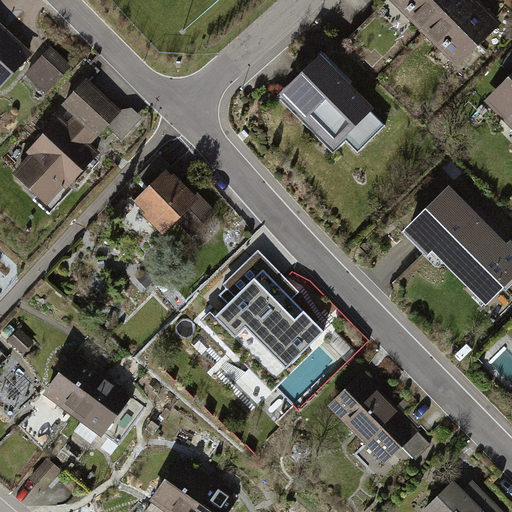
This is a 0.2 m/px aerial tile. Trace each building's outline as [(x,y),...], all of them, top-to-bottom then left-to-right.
[(387,0),(419,31),(450,0),(387,0)] [(450,0),(419,31),(455,67),(496,26),(469,0),(450,0)] [(0,28),(0,87),(17,69),(44,94),(69,67),(47,46),(41,52),(8,21),(0,28)] [(315,48),(271,91),(329,151),(374,107),(315,48)] [(511,66),(481,95),(511,128),(511,66)] [(24,154),(9,169),(41,202),(59,185),(61,187),(95,153),(86,144),(118,112),(86,80),(60,106),(71,117),(63,125),(55,117),(21,151),(24,154)] [(157,232),(165,224),(180,239),(208,211),(160,165),(125,201),(157,232)] [(444,183),(399,226),(436,265),(446,255),(469,279),(504,246),(444,183)] [(259,251),(224,286),(228,290),(222,296),(232,305),(217,320),(212,315),(206,321),(292,408),(340,361),(319,340),(325,335),(292,302),(300,293),(259,251)] [(40,391),(67,413),(100,372),(74,351),(40,391)] [(67,413),(93,434),(126,394),(100,372),(67,413)] [(357,375),(325,407),(382,464),(414,432),(357,375)] [(148,502),(160,511),(181,511),(206,481),(180,461),(148,502)] [(181,511),(223,511),(232,501),(206,481),(181,511)] [(448,486),(420,511),(493,511),(467,485),(456,495),(448,486)]
